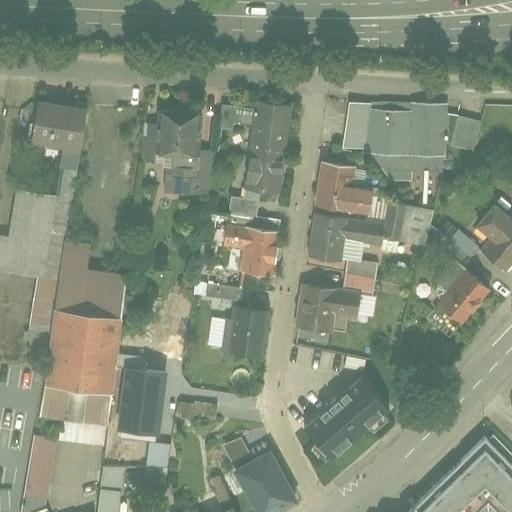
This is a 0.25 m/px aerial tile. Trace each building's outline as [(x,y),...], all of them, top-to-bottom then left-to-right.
[(224,190),(222,205),(249,208),(252,189),(271,192),(284,98),(244,93),(243,101),(214,97),(210,123),(227,125),(228,118),(242,119),(232,191),(224,190)] [(410,109),(368,109),(367,156),(449,158),(449,143),(473,149),(481,121),(450,113),(450,101),(411,100),(410,109)] [(87,110),(36,102),(30,141),(62,146),(59,163),(61,163),(79,166),(87,110)] [(193,112),(152,107),(151,116),(142,115),(137,155),(156,157),(157,148),(188,152),(193,112)] [(313,156),(307,207),(363,212),(367,187),(342,183),(345,160),(313,156)] [(79,166),(61,163),(57,192),(45,277),(41,277),(33,331),(55,334),(69,238),(79,166)] [(1,233),(0,242),(0,270),(41,277),(45,277),(57,192),(18,186),(11,235),(1,233)] [(475,249),(497,266),(511,247),(511,213),(488,195),(468,220),(486,235),(475,249)] [(307,207),(303,250),(337,253),(339,235),(375,238),(377,213),(363,212),(307,207)] [(239,240),(235,266),(265,271),(273,226),(220,216),(216,236),(239,240)] [(449,239),(467,255),(476,246),(457,229),(449,239)] [(55,334),(43,413),(112,422),(132,274),(92,268),(96,241),(69,238),(55,334)] [(446,280),(431,297),(458,319),(488,283),(448,248),(432,268),(446,280)] [(222,299),(216,343),(255,348),(261,301),(235,298),(237,281),(199,276),(197,296),(222,299)] [(293,280),(290,324),(322,326),(324,307),(353,309),(355,284),(293,280)] [(362,374),(303,422),(331,457),(390,408),(362,374)] [(511,388),(501,400),(511,410),(511,388)] [(381,506),(373,511),(511,511),(511,458),(475,421),(385,511),(381,506)] [(20,511),(47,511),(46,508),(58,438),(33,434),(20,511)] [(224,444),(235,464),(252,454),(241,434),(224,444)] [(280,511),(301,501),(268,447),(252,454),(250,456),(235,464),(231,466),(256,511),(280,511)] [(103,467),(101,489),(118,491),(120,469),(103,467)] [(101,489),(98,511),(115,511),(118,491),(101,489)] [(227,511),(223,502),(195,511),(227,511)]
